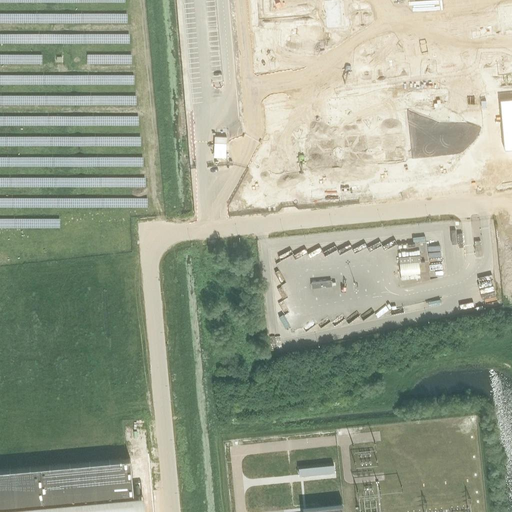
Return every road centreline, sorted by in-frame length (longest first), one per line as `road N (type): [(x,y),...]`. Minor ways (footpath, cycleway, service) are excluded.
road 1 (unclassified): [(171,511),(147,235),(483,201)]
road 2 (unknown): [(370,0),(398,210)]
